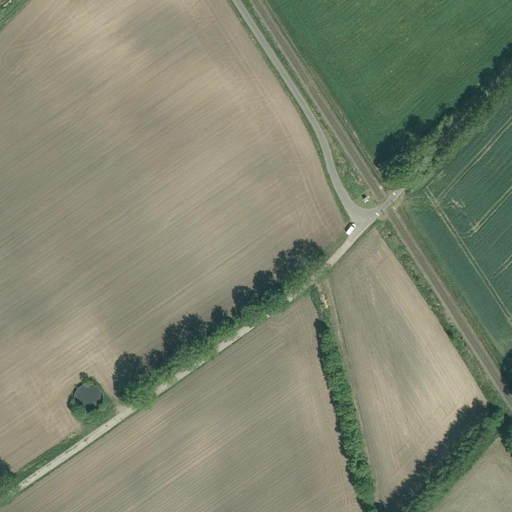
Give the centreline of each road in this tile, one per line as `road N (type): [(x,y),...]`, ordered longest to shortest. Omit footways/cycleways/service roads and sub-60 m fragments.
road 1 (residential): [(236,0),(297,93),(343,198),(365,223),(511,65)]
road 2 (track): [(365,223),(293,292),(0,500)]
